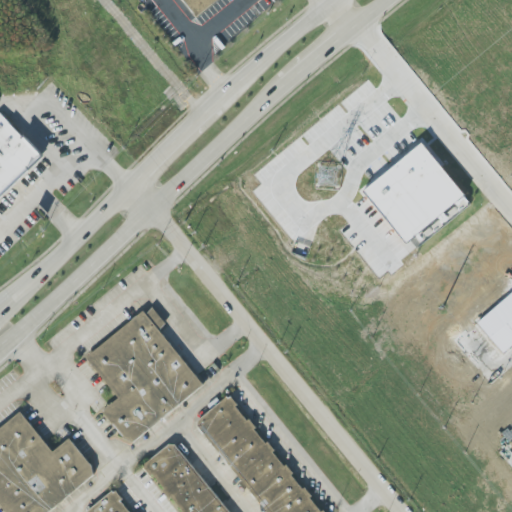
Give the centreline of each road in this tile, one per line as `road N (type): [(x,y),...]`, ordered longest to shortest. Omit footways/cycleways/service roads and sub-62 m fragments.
road 1 (residential): [(399,511),(130,187)]
road 2 (primary): [(0,344),(284,84)]
road 3 (residential): [(511,209),(336,0)]
road 4 (primary): [(130,187),(0,313)]
road 5 (primary): [(336,0),(215,101)]
road 6 (primary): [(215,101),(130,187)]
